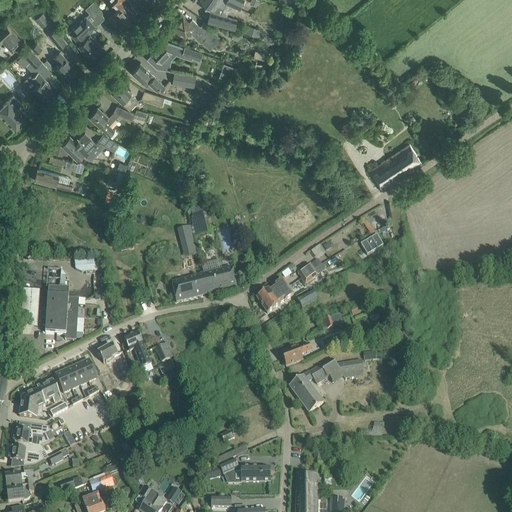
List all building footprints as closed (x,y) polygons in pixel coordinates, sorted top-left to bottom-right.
[(94,0),(92,3),(86,8),(90,13),(93,16),(100,9),(94,0)] [(131,8),(124,1),(124,0),(109,0),(117,8),(112,13),(112,14),(108,18),(114,24),(119,20),(124,26),(135,15),(129,9),(131,8)] [(200,0),(199,1),(215,11),(218,6),(223,8),(225,3),(240,9),(244,0),(200,0)] [(237,20),(210,12),(208,22),(235,30),(237,20)] [(39,23),(46,18),(42,13),(36,18),(39,23)] [(86,16),(69,32),(80,44),(78,45),(84,53),(86,52),(91,57),(101,47),(89,35),(88,35),(87,34),(90,31),(90,32),(92,29),(95,26),(86,17),(86,16)] [(221,39),(211,29),(203,23),(199,27),(192,20),(189,23),(183,18),(175,26),(185,36),(189,32),(210,51),(221,39)] [(6,27),(0,32),(0,44),(2,42),(11,52),(21,43),(6,27)] [(48,35),(59,48),(67,42),(55,28),(54,29),(52,27),(46,31),(49,34),(48,35)] [(37,54),(43,48),(37,42),(31,48),(37,54)] [(191,59),(192,58),(200,61),(203,52),(184,46),(184,48),(168,42),(165,46),(161,42),(160,43),(160,42),(158,45),(157,46),(151,52),(150,53),(161,63),(168,57),(170,59),(170,60),(171,60),(176,54),(191,59)] [(35,68),(42,60),(29,47),(22,54),(35,68)] [(59,63),(54,68),(66,80),(76,71),(70,65),(71,64),(59,51),(53,57),(59,63)] [(148,84),(157,92),(158,90),(161,92),(163,91),(165,86),(163,85),(164,84),(155,76),(151,73),(152,73),(140,62),(131,72),(142,83),(143,83),(146,86),(148,84)] [(218,79),(226,82),(237,69),(224,64),(218,79)] [(38,71),(24,84),(30,91),(33,88),(45,100),(54,91),(49,85),(50,84),(38,71)] [(194,87),(196,75),(184,73),(182,85),(194,87)] [(138,101),(120,83),(111,93),(129,110),(138,101)] [(161,106),(162,101),(170,104),(172,100),(163,97),(143,90),(140,99),(161,106)] [(13,96),(3,106),(0,108),(0,113),(15,129),(27,117),(18,108),(22,105),(13,96)] [(117,105),(114,112),(119,115),(131,121),(132,119),(133,117),(135,114),(126,110),(117,105)] [(98,107),(89,116),(96,123),(99,127),(100,126),(109,135),(115,130),(109,125),(116,118),(112,114),(108,117),(98,107)] [(133,117),(132,119),(144,123),(148,113),(137,110),(135,114),(133,117)] [(70,136),(61,145),(77,160),(83,153),(86,156),(90,159),(105,144),(99,140),(99,139),(95,143),(85,133),(78,139),(77,138),(75,141),(70,136)] [(99,140),(105,144),(107,145),(113,150),(117,144),(113,142),(102,134),(99,140)] [(422,164),(416,155),(409,144),(368,172),(375,183),(380,191),(389,185),(388,183),(393,179),(395,182),(422,164)] [(65,157),(68,153),(60,146),(53,153),(65,157)] [(77,165),(77,163),(50,156),(49,161),(65,165),(65,168),(81,172),(83,166),(77,165)] [(120,163),(117,170),(124,173),(127,166),(120,163)] [(35,181),(63,188),(71,190),(72,185),(68,184),(70,178),(38,169),(35,181)] [(109,188),(106,202),(117,205),(120,191),(124,173),(118,171),(116,181),(117,181),(116,186),(115,187),(115,190),(109,188)] [(110,179),(108,185),(115,187),(116,186),(117,181),(116,181),(110,179)] [(193,237),(211,233),(204,206),(191,210),(193,219),(190,220),(192,227),(190,227),(193,237)] [(236,241),(247,239),(243,223),(232,226),(236,241)] [(383,246),(377,235),(361,245),(367,256),(383,246)] [(193,237),(180,240),(182,247),(195,244),(193,237)] [(94,260),(74,261),(75,273),(95,272),(94,260)] [(314,270),(321,265),(317,260),(310,265),(314,270)] [(318,276),(317,275),(325,270),(321,265),(314,270),(310,265),(304,269),(311,280),(318,276)] [(232,268),(204,275),(209,295),(237,288),(235,278),(232,268)] [(311,280),(304,269),(297,273),(305,285),(311,280)] [(49,288),(48,297),(68,298),(69,288),(65,288),(66,276),(61,270),(59,288),(59,289),(49,288)] [(189,279),(171,283),(174,293),(176,303),(209,295),(204,275),(192,278),(189,279)] [(256,299),(262,307),(269,303),(267,301),(273,296),(274,298),(288,288),(283,280),(274,287),(274,288),(270,290),(256,299)] [(267,314),(280,305),(294,296),(288,288),(274,298),(273,296),(267,301),(269,303),(262,307),(267,314)] [(313,292),(297,301),(302,310),(317,301),(313,292)] [(42,295),(23,294),(21,333),(40,334),(42,295)] [(68,298),(48,297),(46,334),(65,336),(65,340),(76,341),(78,299),(68,298)] [(334,327),(331,317),(324,320),(327,329),(334,327)] [(129,352),(134,351),(142,369),(151,365),(143,346),(144,346),(138,333),(124,339),(129,352)] [(170,359),(164,345),(155,349),(161,363),(170,359)] [(298,349),(297,348),(288,351),(289,353),(282,355),(286,368),(302,362),(300,356),(311,352),(309,345),(298,349)] [(117,371),(120,370),(125,381),(132,377),(128,367),(122,353),(117,355),(112,346),(98,353),(103,363),(104,363),(105,364),(107,363),(107,364),(112,361),(114,362),(117,371)] [(297,381),(289,387),(309,414),(317,409),(324,404),(309,383),(314,380),(317,385),(328,378),(327,378),(329,377),(334,383),(344,376),(363,374),(362,362),(337,366),(335,363),(332,359),(310,373),(309,372),(303,376),(297,381)] [(89,360),(80,364),(89,383),(97,379),(89,360)] [(177,374),(171,361),(163,366),(154,371),(157,378),(155,379),(157,383),(177,374)] [(80,364),(72,368),(80,386),(89,383),(80,364)] [(72,368),(64,372),(72,390),(80,386),(72,368)] [(64,372),(55,376),(63,394),(72,390),(64,372)] [(62,400),(57,389),(53,380),(37,387),(38,390),(22,398),(19,417),(37,419),(37,418),(42,419),(44,406),(45,405),(44,403),(52,399),(54,404),(62,400)] [(371,430),(359,430),(359,436),(371,436),(371,437),(381,437),(381,423),(371,423),(371,430)] [(14,432),(13,441),(15,441),(15,443),(19,444),(19,443),(42,447),(55,440),(48,428),(30,425),(30,431),(17,430),(16,432),(14,432)] [(230,431),(221,436),(224,441),(233,436),(230,431)] [(10,449),(9,458),(11,458),(10,461),(24,463),(23,468),(35,466),(48,459),(43,450),(42,447),(19,443),(19,444),(18,448),(12,447),(12,449),(10,449)] [(48,459),(52,466),(64,460),(64,459),(69,456),(65,450),(48,459)] [(234,461),(220,467),(224,476),(238,469),(234,461)] [(242,483),(270,483),(270,468),(242,468),(242,483)] [(206,481),(221,477),(219,469),(204,474),(206,481)] [(21,474),(15,475),(5,476),(6,490),(33,486),(32,481),(22,482),(21,474)] [(297,475),(297,499),(317,500),(317,475),(297,475)] [(110,476),(89,484),(93,493),(100,490),(101,491),(114,486),(110,476)] [(80,478),(72,482),(59,487),(62,494),(75,490),(83,486),(89,483),(88,480),(80,478)] [(34,493),(33,486),(6,490),(8,503),(24,501),(26,501),(26,500),(27,500),(28,499),(29,499),(29,498),(30,497),(30,496),(30,495),(30,494),(30,493),(34,493)] [(143,508),(140,511),(160,511),(162,509),(166,503),(144,489),(139,497),(135,502),(143,508)] [(179,506),(185,495),(175,489),(167,501),(173,505),(175,503),(179,506)] [(83,501),(86,509),(87,511),(104,511),(104,510),(109,508),(105,498),(100,500),(98,495),(83,501)] [(330,511),(343,511),(345,499),(332,498),(330,511)] [(211,508),(231,508),(231,499),(211,499),(211,508)] [(316,511),(317,500),(297,499),(296,511),(316,511)]
